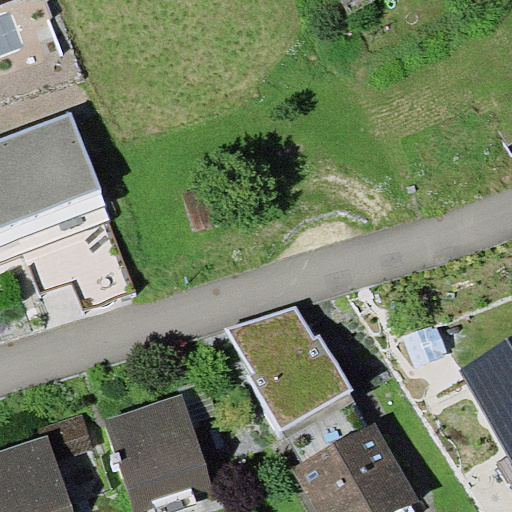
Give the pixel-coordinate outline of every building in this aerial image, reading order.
[(0,140),(0,227),(100,190),(71,114),(0,140)] [(211,183),(181,194),(194,230),(224,219),(211,183)] [(249,374),(281,427),(354,387),(320,336),(315,337),(296,308),(228,329),(255,371),(249,374)] [(511,340),(460,371),(511,459),(511,340)] [(105,418),(135,511),(138,511),(213,488),(182,393),(105,418)] [(94,448),(83,415),(43,427),(46,435),(49,434),(57,459),(94,448)] [(374,424),(294,469),(318,511),(395,511),(417,500),(374,424)] [(0,449),(0,511),(73,511),(57,459),(49,434),(46,435),(0,449)]
